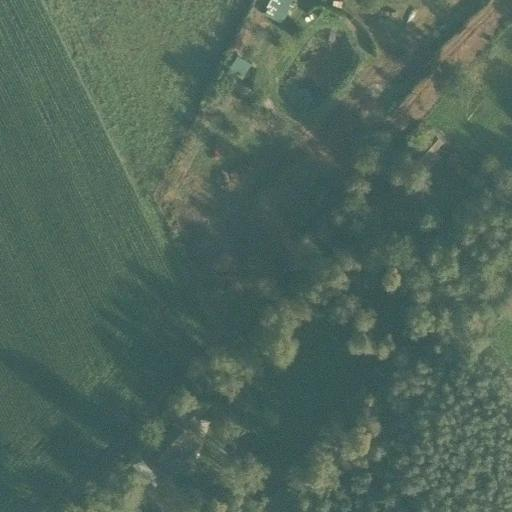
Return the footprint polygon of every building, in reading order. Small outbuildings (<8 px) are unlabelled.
[(268,0),(265,6),(281,15),(288,0),(268,0)] [(428,131),(408,152),(421,164),(441,144),(428,131)] [(245,210),(253,217),(266,204),(258,196),(245,210)] [(276,227),(282,214),(264,205),(258,218),(276,227)] [(150,443),(165,458),(190,435),(175,419),(150,443)]
